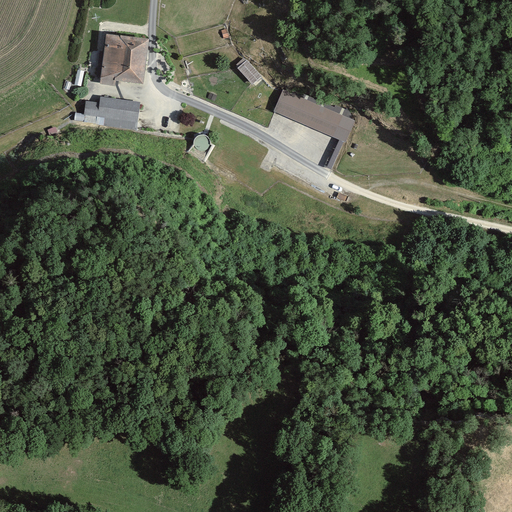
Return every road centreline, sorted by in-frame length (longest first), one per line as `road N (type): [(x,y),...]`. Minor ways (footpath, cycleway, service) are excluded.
road 1 (unclassified): [(155,0),(159,85),(347,186)]
road 2 (track): [(347,186),(429,184),(511,207)]
